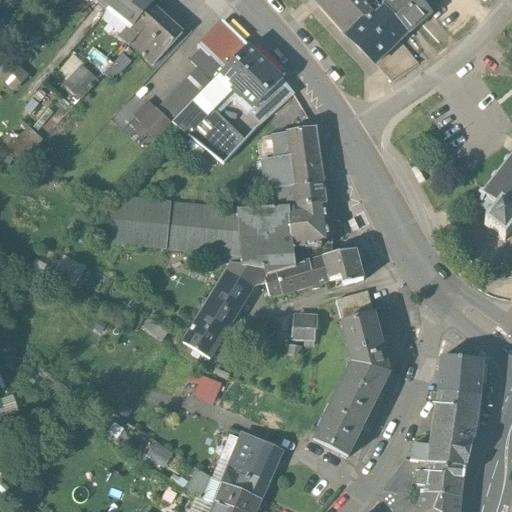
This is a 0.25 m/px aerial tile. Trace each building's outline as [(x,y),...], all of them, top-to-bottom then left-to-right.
[(92,0),(105,11),(107,9),(114,0),(92,0)] [(132,45),(158,15),(152,10),(159,2),(156,0),(114,0),(107,9),(129,27),(121,36),(132,45)] [(317,0),(313,5),(349,45),(384,12),(372,0),(317,0)] [(396,0),(384,12),(412,41),(434,21),(414,0),(396,0)] [(412,41),(384,12),(349,45),(377,74),(412,41)] [(155,65),(182,35),(158,15),(132,45),(155,65)] [(222,82),(249,56),(223,29),(196,56),(199,59),(222,82)] [(283,90),(249,56),(222,82),(219,85),(236,102),(253,119),(283,90)] [(222,82),(199,59),(134,122),(157,145),(176,127),(219,85),(222,82)] [(218,120),(236,102),(219,85),(176,127),(218,169),(242,144),(218,120)] [(325,190),(317,134),(284,138),(285,143),(263,146),(265,166),(261,166),(265,191),(274,189),(275,197),(325,190)] [(511,160),(511,161),(507,158),(504,161),(508,165),(499,178),(494,174),(492,177),(496,180),(486,194),(481,190),(478,195),(483,198),(480,202),(482,203),(480,207),(487,212),(484,216),(486,221),(488,223),(484,227),(504,244),(511,234),(511,160)] [(325,190),(275,197),(278,218),(327,212),(325,190)] [(242,260),(237,219),(114,205),(109,246),(168,253),(169,248),(205,252),(209,258),(218,258),(242,260)] [(334,257),(327,212),(278,218),(237,219),(242,260),(264,267),(267,282),(315,269),(314,261),(324,260),(324,258),(334,257)] [(357,257),(322,265),(323,270),(328,291),(340,289),(341,294),(365,288),(357,257)] [(264,282),(267,282),(264,267),(242,260),(218,258),(219,267),(228,272),(259,290),(264,282)] [(271,305),(328,291),(323,270),(280,280),(281,283),(267,287),(271,305)] [(225,278),(197,322),(228,341),(259,290),(228,272),(225,278)] [(344,330),(374,321),(367,297),(337,305),(344,330)] [(318,322),(294,320),(292,345),(316,347),(318,322)] [(341,331),(351,365),(384,356),(374,321),(344,330),(341,331)] [(228,341),(197,322),(181,349),(212,368),(228,341)] [(384,356),(351,365),(337,398),(370,415),(390,376),(384,356)] [(486,367),(439,362),(429,448),(414,446),(412,465),(423,466),(465,472),(469,471),(475,442),(483,397),(486,367)] [(370,415),(337,398),(314,443),(348,460),(370,415)] [(244,437),(222,488),(261,505),(265,498),(279,466),(284,455),(244,437)] [(147,456),(165,466),(173,451),(155,441),(147,456)] [(390,489),(418,493),(423,466),(412,465),(407,464),(390,489)] [(461,500),(465,472),(423,466),(418,493),(461,500)] [(258,511),(261,505),(222,488),(214,505),(229,511),(258,511)] [(414,511),(418,493),(390,489),(383,500),(392,511),(414,511)] [(459,511),(461,500),(418,493),(414,511),(459,511)]
